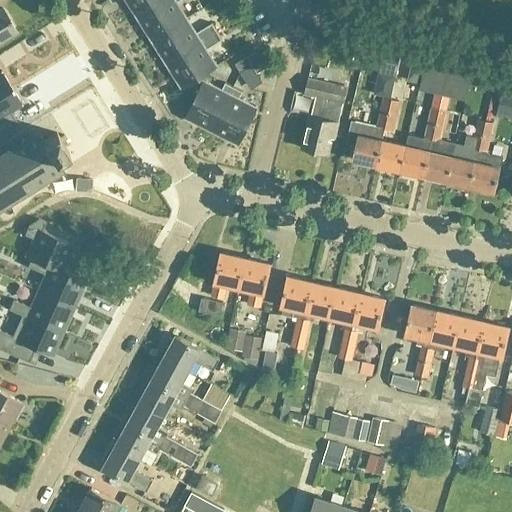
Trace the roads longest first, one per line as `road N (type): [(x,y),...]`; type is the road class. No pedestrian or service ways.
road 1 (residential): [(258,200),(294,43),(306,24),(325,20),(511,64)]
road 2 (residential): [(201,188),(25,511)]
road 3 (residential): [(511,258),(258,200)]
road 4 (residential): [(201,188),(181,176),(69,0)]
